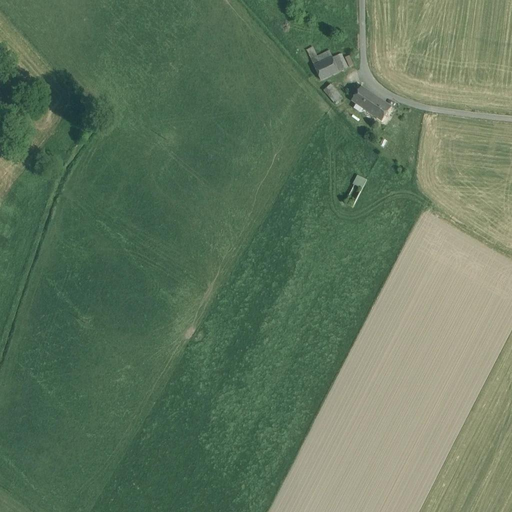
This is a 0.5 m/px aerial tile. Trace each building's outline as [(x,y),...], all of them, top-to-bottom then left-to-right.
[(330,51),(317,57),(313,48),(307,51),(321,81),(339,73),(333,58),(330,51)] [(342,54),(333,58),(339,73),(348,68),(342,54)] [(354,65),(350,56),(345,58),(350,68),(354,65)] [(325,92),(329,96),(336,90),(332,86),(325,92)] [(354,86),(348,96),(353,99),(359,90),(354,86)] [(376,97),(362,87),(352,102),(382,122),(392,107),(376,97)] [(336,90),(329,96),(336,105),(343,99),(336,90)] [(359,177),(354,186),(363,190),(367,181),(359,177)]
